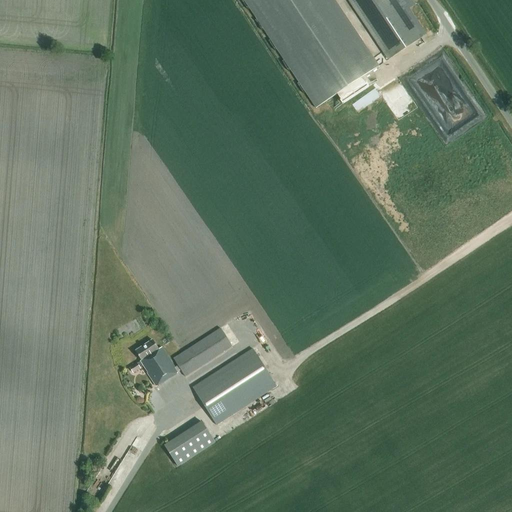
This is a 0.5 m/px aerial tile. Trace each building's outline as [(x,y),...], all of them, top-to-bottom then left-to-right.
[(242,0),(316,109),(337,95),(343,104),(371,85),(365,76),(379,66),(334,0),(242,0)] [(347,0),(387,60),(426,34),(403,0),(347,0)] [(360,111),(383,96),(377,88),(354,103),(360,111)] [(233,346),(221,327),(174,358),(178,365),(175,367),(162,346),(159,348),(153,339),(135,350),(142,360),(130,367),(133,372),(143,366),(156,386),(181,369),(186,376),(233,346)] [(277,386),(253,349),(193,388),(216,425),(277,386)] [(216,442),(202,420),(165,445),(178,466),(216,442)]
